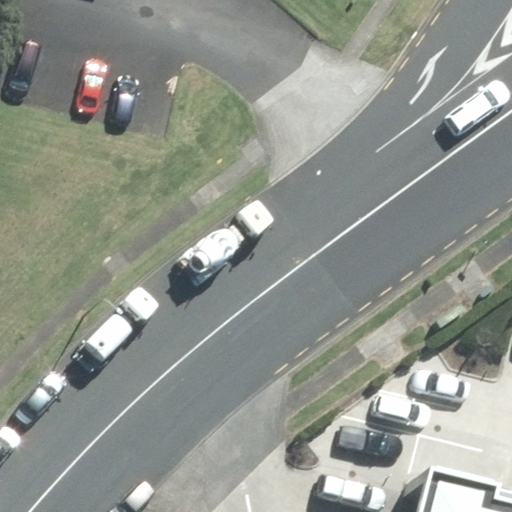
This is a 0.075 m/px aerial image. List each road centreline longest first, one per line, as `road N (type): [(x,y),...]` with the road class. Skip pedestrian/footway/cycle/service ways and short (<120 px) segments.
road 1 (unclassified): [(393,198),(153,381),(29,511)]
road 2 (primary): [(393,198),(495,0)]
road 3 (unclassified): [(511,112),(393,198)]
